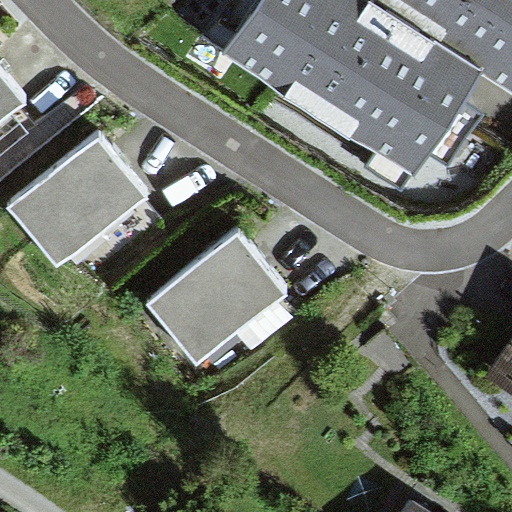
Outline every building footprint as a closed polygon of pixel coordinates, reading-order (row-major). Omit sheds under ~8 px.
[(511,0),(252,0),(221,47),(414,175),(486,68),(511,84),(511,0)] [(0,64),(0,122),(27,104),(1,67),(0,64)] [(100,139),(9,210),(57,272),(148,202),(118,163),(100,139)] [(241,240),(150,306),(193,364),(283,298),(260,267),(241,240)] [(389,324),(359,348),(389,385),(419,360),(389,324)] [(511,337),(484,378),(511,397),(511,337)] [(434,511),(416,499),(406,511),(434,511)]
